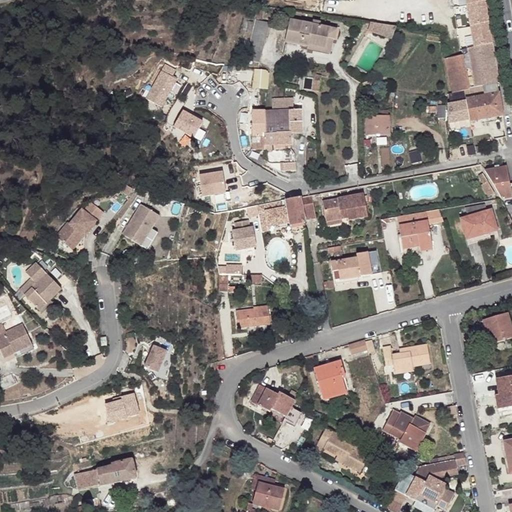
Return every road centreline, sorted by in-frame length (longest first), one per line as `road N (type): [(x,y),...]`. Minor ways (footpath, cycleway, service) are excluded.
road 1 (residential): [(448,308),(256,363),(230,378),(231,429),(374,511)]
road 2 (residential): [(511,153),(312,190),(277,184),(248,167),(225,105)]
road 3 (residential): [(0,414),(50,401),(111,369),(116,351),(106,282)]
road 4 (residential): [(485,511),(448,308)]
road 5 (unknown): [(361,181),(357,92),(337,66)]
